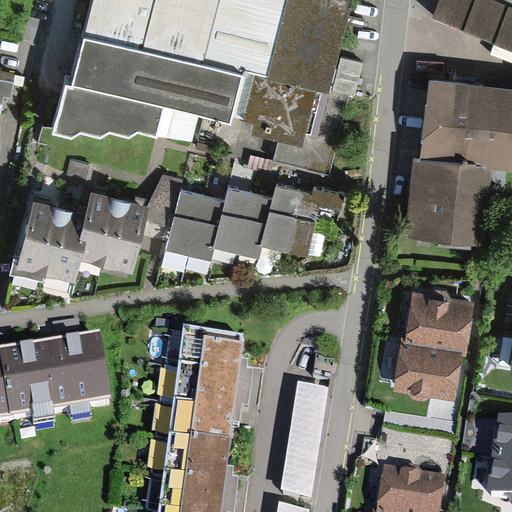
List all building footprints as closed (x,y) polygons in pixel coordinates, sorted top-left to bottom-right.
[(337,61),(352,0),(92,0),(72,76),(66,75),(52,128),(72,133),(80,127),(101,133),(109,127),(130,132),(138,127),(157,131),(190,140),(198,112),(229,120),(231,114),(258,121),(255,133),(283,141),(277,163),(329,177),(349,99),(354,100),(363,67),(337,61)] [(511,79),(430,70),(423,151),(482,157),(488,165),(491,165),(511,166),(511,6),(497,0),(438,0),(434,11),(511,45),(511,79)] [(0,69),(0,105),(3,87),(12,89),(15,72),(0,69)] [(145,176),(157,131),(138,127),(130,132),(109,127),(101,133),(80,127),(72,133),(52,128),(43,126),(36,162),(88,176),(90,164),(145,176)] [(484,241),(491,165),(488,165),(482,157),(423,151),(416,150),(408,234),(484,241)] [(67,181),(44,175),(40,191),(63,197),(67,181)] [(147,221),(171,227),(182,188),(184,180),(163,175),(147,209),(151,210),(147,221)] [(185,189),(182,188),(171,227),(166,247),(213,258),(216,245),(260,256),(263,243),(307,254),(314,225),(335,231),(344,194),(319,188),(316,187),(314,194),(281,186),(278,185),(274,199),(269,197),(234,188),(230,187),(227,200),(222,198),(185,189)] [(12,275),(44,283),(46,278),(73,285),(80,262),(132,276),(147,221),(151,210),(147,209),(139,207),(99,196),(90,194),(85,216),(82,215),(42,205),(35,203),(20,258),(16,257),(12,275)] [(475,295),(411,286),(406,333),(406,339),(462,346),(461,351),(467,352),(475,295)] [(248,373),(249,364),(242,363),(245,340),(172,330),(148,511),(234,511),(239,481),(233,480),(235,470),(229,469),(235,425),(240,424),(242,407),(248,408),(252,373),(248,373)] [(401,332),(393,386),(410,389),(414,396),(426,398),(432,393),(455,397),(461,351),(462,346),(406,339),(406,333),(401,332)] [(0,421),(111,404),(100,338),(74,342),(0,354),(0,421)] [(309,511),(328,391),(297,386),(277,511),(309,511)] [(511,420),(501,419),(488,495),(507,499),(511,503),(511,420)] [(441,511),(447,479),(386,468),(378,511),(441,511)]
